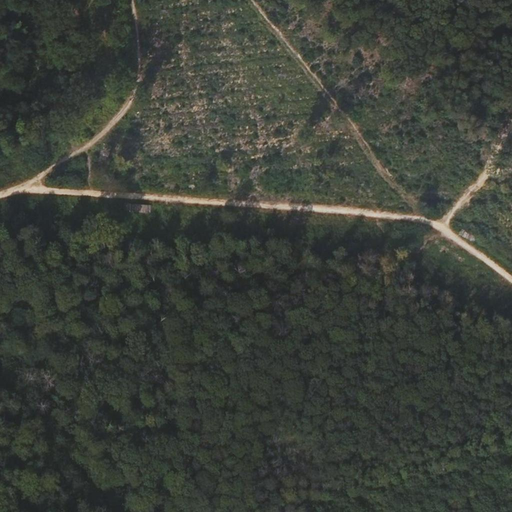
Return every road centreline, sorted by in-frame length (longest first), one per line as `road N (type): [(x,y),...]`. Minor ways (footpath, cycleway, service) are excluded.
road 1 (track): [(21,189),(404,217),(440,227),(511,279)]
road 2 (track): [(0,194),(21,189),(109,129),(136,93),(132,0)]
